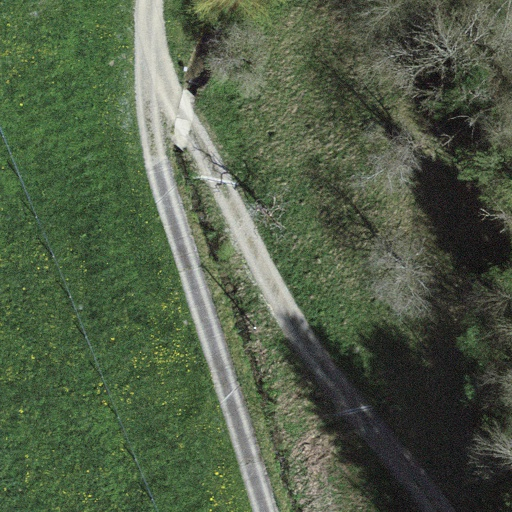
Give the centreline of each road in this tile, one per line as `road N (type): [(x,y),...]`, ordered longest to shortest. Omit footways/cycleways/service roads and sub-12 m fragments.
road 1 (track): [(444,511),(390,468),(332,397),(188,127),(147,34),(153,0)]
road 2 (track): [(261,511),(147,138),(147,34)]
